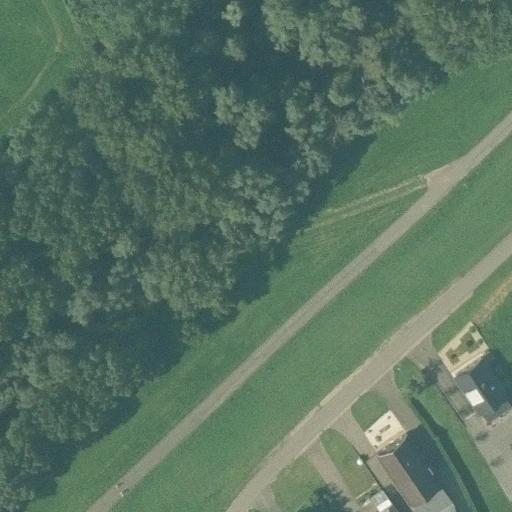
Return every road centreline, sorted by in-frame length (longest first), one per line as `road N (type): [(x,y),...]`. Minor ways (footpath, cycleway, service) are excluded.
road 1 (unclassified): [(94,511),(511,121)]
road 2 (unclassified): [(236,511),(260,480),(511,245)]
